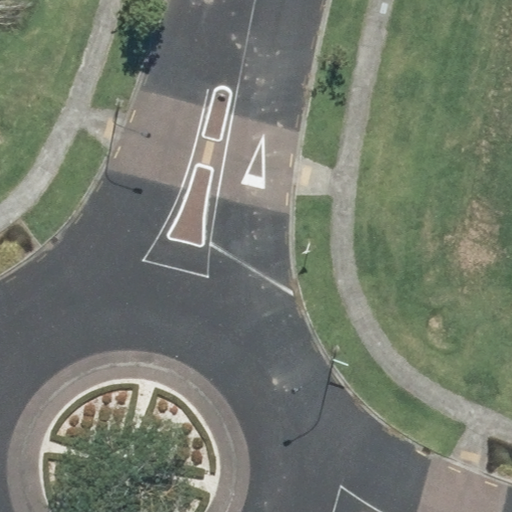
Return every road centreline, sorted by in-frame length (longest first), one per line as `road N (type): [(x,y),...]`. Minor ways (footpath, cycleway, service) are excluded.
road 1 (unclassified): [(152,270),(204,286),(250,317),(284,360),(303,411),(307,466),(295,511)]
road 2 (unclassified): [(222,0),(152,270)]
road 3 (unclassified): [(0,319),(42,288),(96,270),(152,270)]
